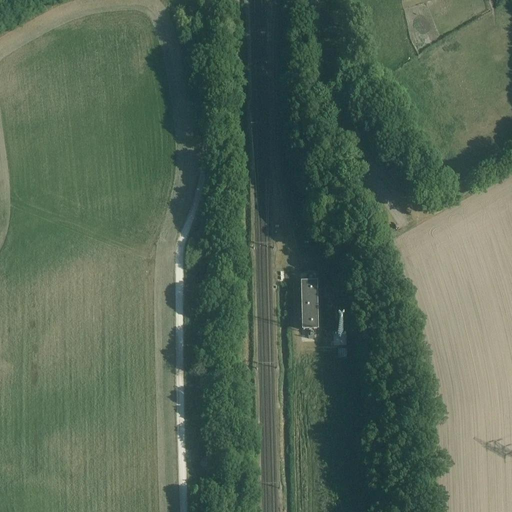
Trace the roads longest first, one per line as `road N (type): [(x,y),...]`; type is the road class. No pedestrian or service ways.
road 1 (track): [(207,0),(200,191),(179,269),(183,511)]
road 2 (track): [(275,0),(276,155),(293,276),(293,347),(302,354),(327,347),(333,326),(327,287),(298,255)]
